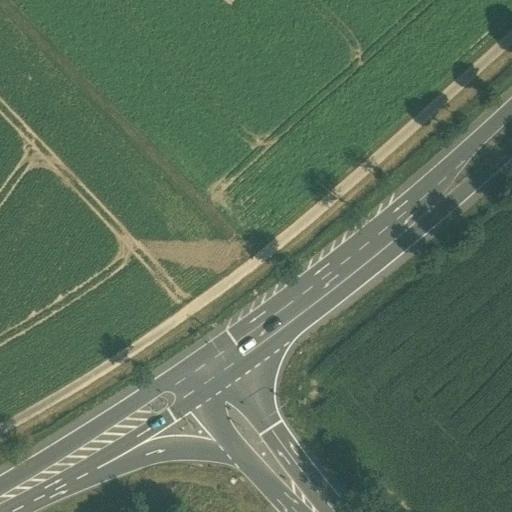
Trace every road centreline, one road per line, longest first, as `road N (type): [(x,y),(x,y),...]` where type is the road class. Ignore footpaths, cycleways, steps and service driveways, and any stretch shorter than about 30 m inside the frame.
road 1 (secondary): [(511,135),(343,276),(226,359)]
road 2 (track): [(255,258),(2,0)]
road 3 (primary): [(11,499),(107,463),(183,454),(241,471),(287,500)]
road 4 (secondary): [(189,384),(11,499)]
road 5 (primary): [(329,511),(226,359)]
road 6 (primary): [(189,384),(287,500)]
